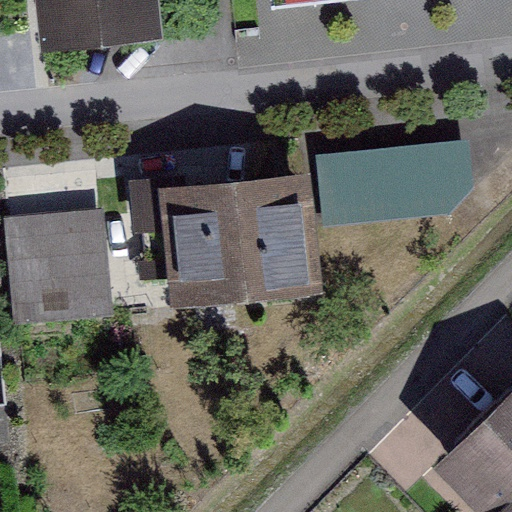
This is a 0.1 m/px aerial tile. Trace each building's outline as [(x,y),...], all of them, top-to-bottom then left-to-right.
[(45,0),(48,34),(153,25),(150,0),(45,0)] [(108,152),(1,165),(20,321),(126,308),(108,152)] [(474,163),(323,172),(327,238),(478,229),(474,163)] [(301,179),(172,192),(182,293),(311,281),(301,179)] [(511,511),(511,405),(449,467),(493,511),(511,511)]
